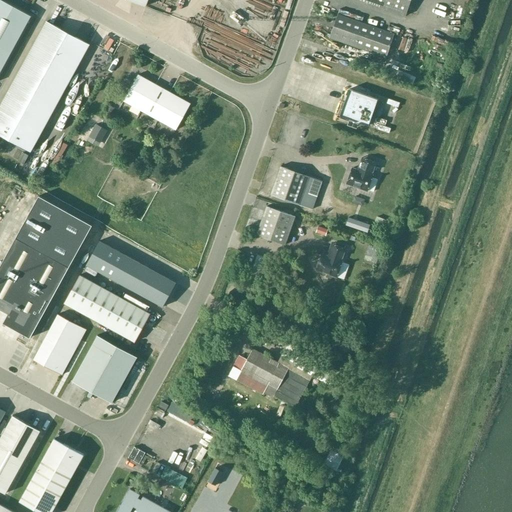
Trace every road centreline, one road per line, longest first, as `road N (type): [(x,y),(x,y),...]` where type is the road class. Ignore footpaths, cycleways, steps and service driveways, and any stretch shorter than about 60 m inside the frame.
road 1 (unclassified): [(120,441),(203,289),(267,107)]
road 2 (unclassified): [(267,107),(68,0)]
road 3 (unclassified): [(120,441),(0,375)]
